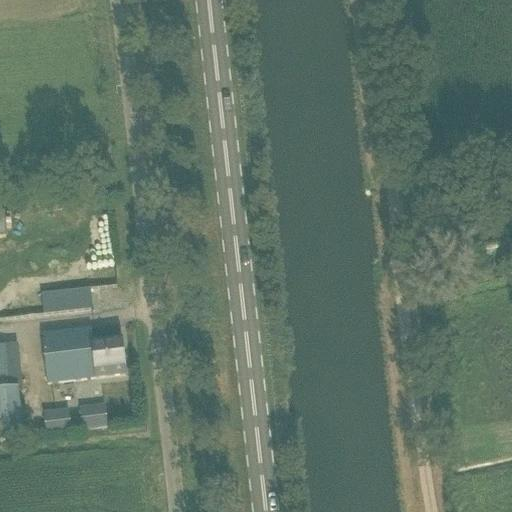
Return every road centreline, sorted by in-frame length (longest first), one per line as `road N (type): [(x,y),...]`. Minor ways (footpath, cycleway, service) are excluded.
road 1 (unclassified): [(177,511),(120,0)]
road 2 (track): [(434,511),(377,0)]
road 3 (primary): [(266,511),(210,0)]
